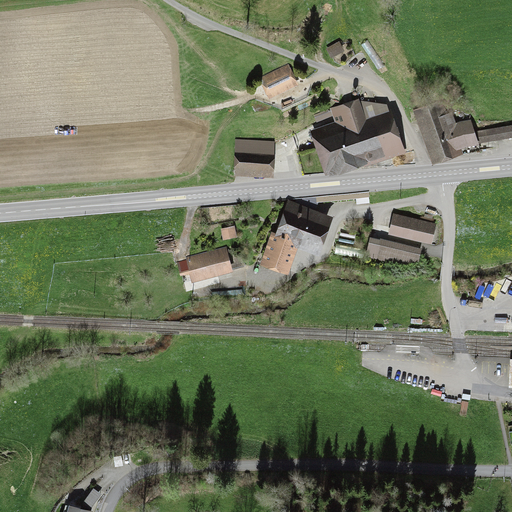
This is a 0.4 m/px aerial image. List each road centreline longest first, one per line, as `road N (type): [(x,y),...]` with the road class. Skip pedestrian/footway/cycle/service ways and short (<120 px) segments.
road 1 (primary): [(0,212),(441,173)]
road 2 (residential): [(107,511),(122,485),(158,467),(511,471)]
road 3 (track): [(191,195),(184,247),(42,262),(27,333)]
road 4 (residential): [(511,394),(489,387),(465,362),(446,281)]
